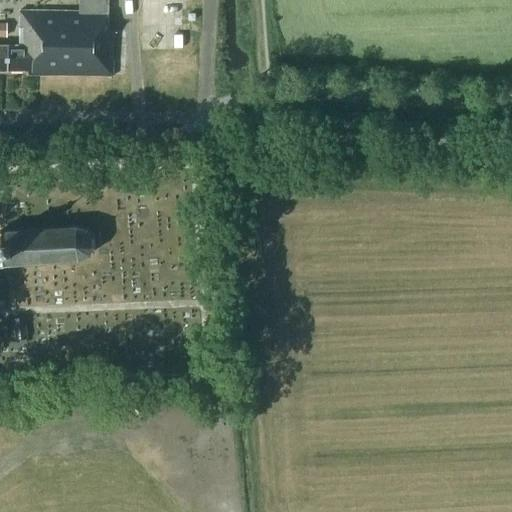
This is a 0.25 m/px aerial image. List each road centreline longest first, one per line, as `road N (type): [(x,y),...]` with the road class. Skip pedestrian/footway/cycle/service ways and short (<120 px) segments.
road 1 (secondary): [(203,139),(511,154)]
road 2 (secondary): [(0,142),(203,139)]
road 3 (unclassified): [(203,139),(210,0)]
